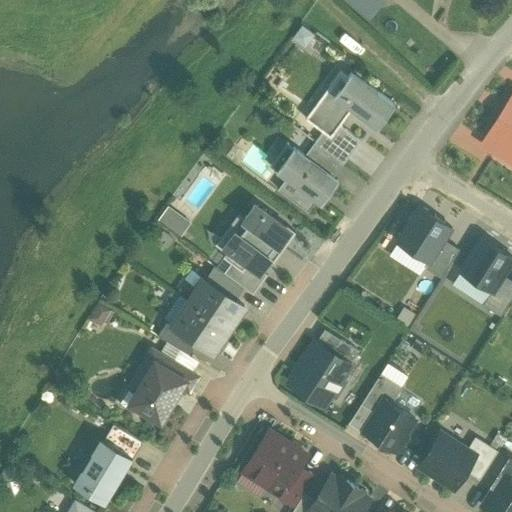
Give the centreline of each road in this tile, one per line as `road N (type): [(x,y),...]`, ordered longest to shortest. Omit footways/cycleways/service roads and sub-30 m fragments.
road 1 (residential): [(405,160),(242,385)]
road 2 (residential): [(242,385),(437,511)]
road 3 (residential): [(511,35),(405,160)]
road 4 (residential): [(242,385),(165,511)]
road 5 (residential): [(405,160),(511,225)]
